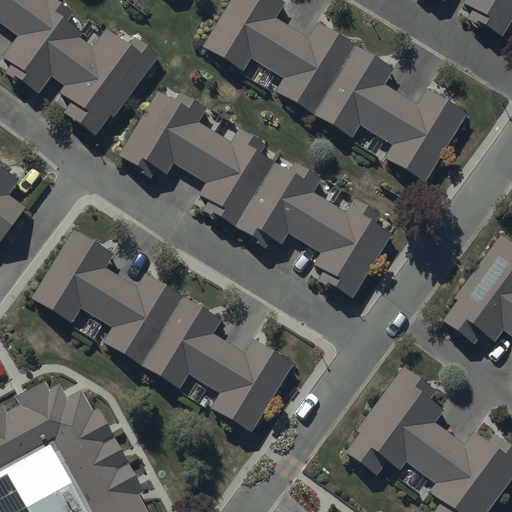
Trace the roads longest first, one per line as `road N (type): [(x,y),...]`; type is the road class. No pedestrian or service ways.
road 1 (residential): [(0,102),(175,226),(368,343)]
road 2 (residential): [(511,152),(368,343)]
road 3 (residential): [(368,343),(248,511)]
road 4 (residential): [(384,0),(511,78)]
